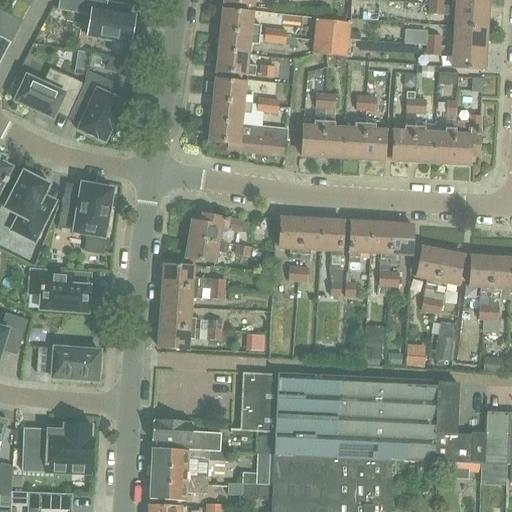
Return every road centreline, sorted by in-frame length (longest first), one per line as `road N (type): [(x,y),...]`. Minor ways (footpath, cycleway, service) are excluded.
road 1 (residential): [(511,212),(333,199),(150,172)]
road 2 (tertiary): [(130,406),(150,172)]
road 3 (tertiary): [(150,172),(179,0)]
road 4 (residential): [(0,129),(75,162),(150,172)]
road 5 (residential): [(0,393),(130,406)]
